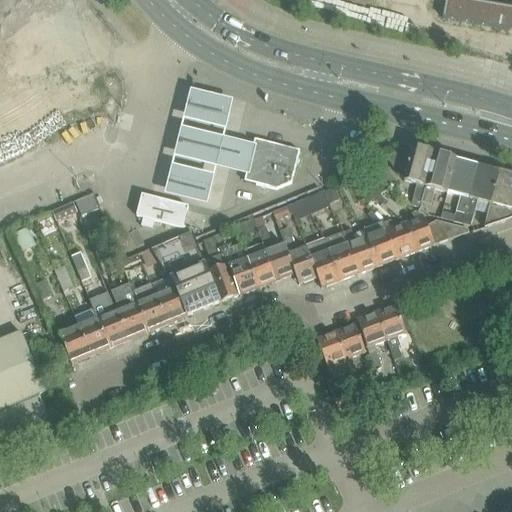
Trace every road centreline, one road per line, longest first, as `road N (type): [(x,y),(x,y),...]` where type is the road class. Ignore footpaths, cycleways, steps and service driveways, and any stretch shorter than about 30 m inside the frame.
road 1 (residential): [(511,246),(332,308),(270,304),(83,380)]
road 2 (tertiary): [(151,0),(218,55),(287,85),(511,135)]
road 3 (tertiary): [(511,113),(291,54),(195,0)]
